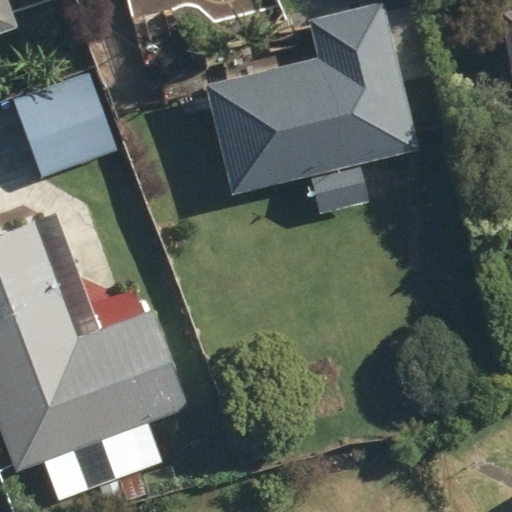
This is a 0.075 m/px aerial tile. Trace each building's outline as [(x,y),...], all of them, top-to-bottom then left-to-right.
[(0,0),(0,19),(11,15),(5,0),(0,0)] [(225,191),(298,172),(357,156),(415,142),(379,0),(333,0),(296,10),(306,49),(196,77),(225,191)] [(511,4),(492,9),(511,102),(511,4)] [(86,65),(3,95),(33,179),(116,149),(86,65)] [(358,161),(299,176),(309,216),(369,201),(358,161)] [(26,217),(0,226),(0,431),(14,468),(187,400),(151,306),(72,337),(26,217)]
